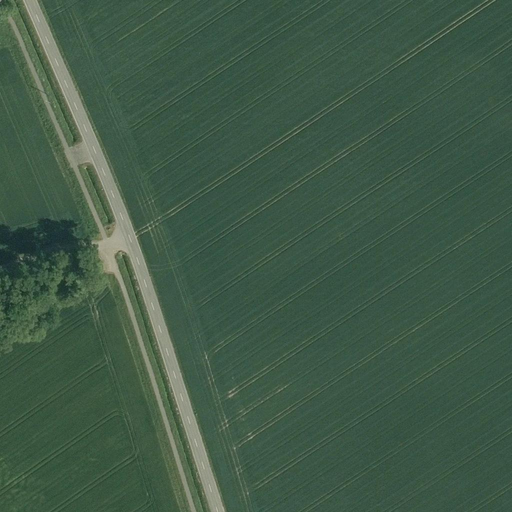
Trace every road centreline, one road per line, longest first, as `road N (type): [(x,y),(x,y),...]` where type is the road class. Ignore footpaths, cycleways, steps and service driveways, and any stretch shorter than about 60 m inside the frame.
road 1 (tertiary): [(29,0),(131,238),(217,511)]
road 2 (track): [(131,238),(54,249),(0,272)]
